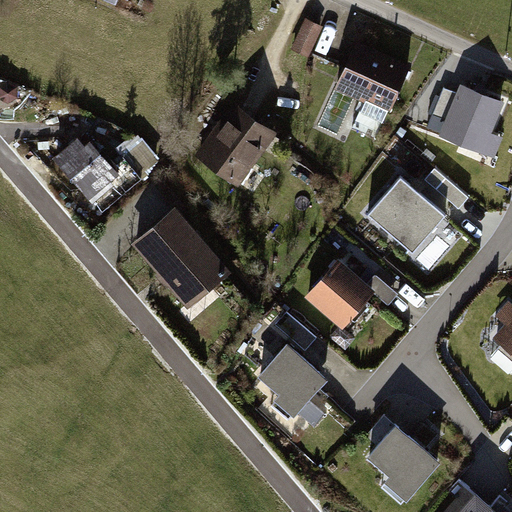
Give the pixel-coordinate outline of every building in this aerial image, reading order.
[(308,15),(293,46),(312,55),(326,23),(308,15)] [(417,67),(358,42),(338,86),(397,112),(417,67)] [(503,104),(464,88),(444,137),(483,154),(503,104)] [(286,132),(253,105),(212,156),(246,183),(286,132)] [(93,131),(61,155),(96,201),(128,177),(93,131)] [(144,135),(128,150),(147,170),(163,155),(144,135)] [(445,218),(402,181),(370,217),(413,255),(445,218)] [(250,273),(190,205),(146,244),(206,312),(250,273)] [(338,255),(300,294),(340,334),(379,295),(338,255)] [(511,321),(497,338),(511,352),(511,321)] [(325,382),(286,349),(258,382),(278,399),(275,405),(293,420),(325,382)] [(443,467),(396,428),(368,462),(391,482),(387,487),(409,506),(443,467)] [(494,511),(475,495),(460,511),(494,511)]
